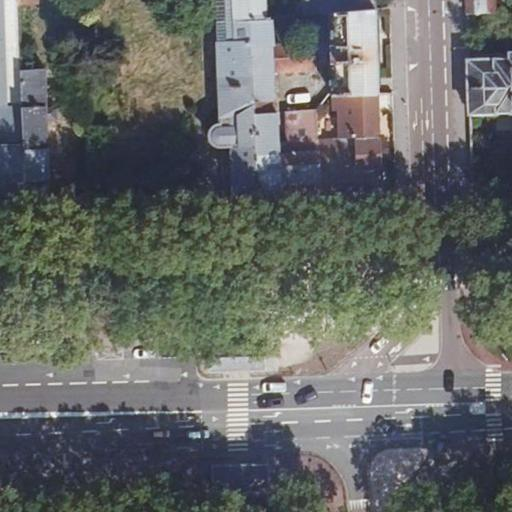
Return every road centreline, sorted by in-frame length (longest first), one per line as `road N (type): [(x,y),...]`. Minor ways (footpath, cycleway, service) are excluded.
road 1 (residential): [(0,218),(434,203)]
road 2 (primary): [(0,453),(352,436)]
road 3 (primary): [(347,391),(0,395)]
road 4 (secondary): [(431,0),(434,203)]
road 5 (secondary): [(434,230),(413,312),(347,391)]
road 6 (secondary): [(445,389),(434,230)]
